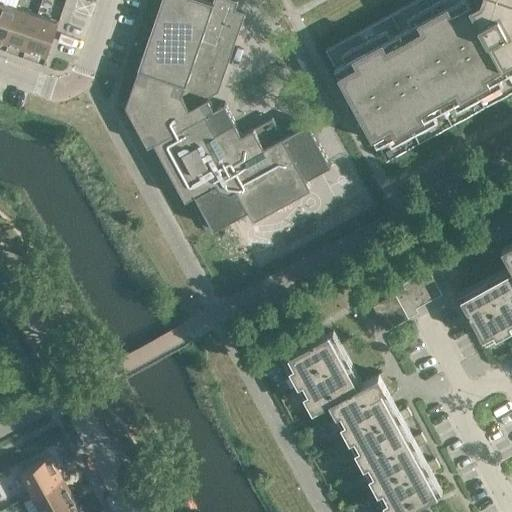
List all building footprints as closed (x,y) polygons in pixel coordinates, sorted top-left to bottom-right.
[(265,146),(254,127),(242,134),(224,102),(214,107),(208,96),(219,91),(245,13),(235,10),(238,1),(234,0),(213,0),(213,2),(206,0),(162,0),(126,104),(149,145),(155,142),(186,199),(195,194),(214,228),(249,209),(254,219),(311,187),(306,178),(331,164),(308,122),(265,146)] [(511,0),(413,0),(326,48),(354,100),(347,103),(352,112),(359,108),(387,160),(511,90),(511,0)] [(18,8),(0,1),(0,40),(6,42),(18,8)] [(38,15),(18,8),(6,42),(27,49),(38,15)] [(59,22),(38,15),(27,49),(47,56),(59,22)] [(511,232),(510,233),(511,237),(511,241),(503,247),(511,264),(459,292),(483,337),(511,320),(511,232)] [(395,293),(402,305),(406,313),(442,293),(429,269),(403,283),(405,288),(395,293)] [(402,305),(395,293),(373,305),(380,317),(402,305)] [(406,313),(402,305),(380,317),(386,329),(408,317),(406,313)] [(334,330),(329,333),(290,354),(319,407),(331,401),(337,413),(342,410),(398,511),(402,511),(438,492),(443,490),(433,471),(440,467),(435,458),(428,462),(419,445),(426,441),(421,432),(414,437),(405,419),(412,415),(407,406),(400,410),(390,393),(399,388),(394,380),(386,385),(379,373),(363,382),(334,330)] [(61,477),(49,455),(17,472),(30,495),(61,477)] [(47,511),(73,498),(61,477),(30,495),(39,511),(47,511)] [(80,511),(73,498),(47,511),(80,511)]
